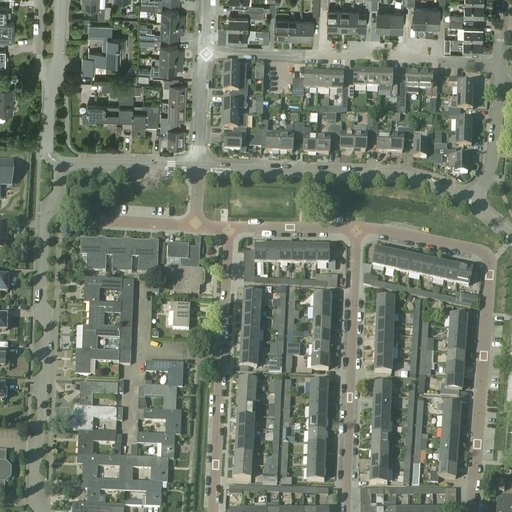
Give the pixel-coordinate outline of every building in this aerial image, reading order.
[(0,0),(0,21),(10,22),(10,12),(7,12),(7,6),(6,6),(5,0),(0,0)] [(98,0),(82,0),(82,10),(98,11),(98,20),(104,20),(105,7),(99,7),(98,0)] [(482,17),(483,4),(464,3),(464,16),(482,17)] [(412,26),(425,27),(426,8),(413,8),(412,26)] [(426,8),(425,27),(438,27),(438,9),(426,8)] [(161,11),(160,23),(184,24),(184,15),(178,15),(178,11),(164,11),(161,11)] [(327,30),(340,30),(340,11),(327,11),(327,30)] [(340,11),(340,30),(352,30),(353,12),(340,11)] [(353,12),(352,30),(365,30),(365,12),(353,12)] [(376,31),(389,31),(389,13),(376,12),(376,31)] [(389,13),(389,31),(401,31),(402,13),(389,13)] [(228,30),(247,30),(247,18),(229,17),(228,30)] [(274,38),(287,38),(287,20),(274,20),(274,38)] [(287,20),(287,38),(299,39),(300,20),(287,20)] [(300,20),(299,39),(312,39),(313,21),(300,20)] [(10,22),(0,21),(0,43),(4,44),(13,44),(13,43),(12,43),(13,37),(14,37),(14,22),(10,22)] [(184,24),(160,23),(160,35),(152,34),(152,29),(150,27),(139,27),(139,40),(163,41),(163,36),(177,37),(177,33),(183,33),(184,24)] [(90,26),(89,38),(103,39),(103,53),(89,52),(88,58),(82,57),(81,74),(95,75),(95,66),(121,67),(122,50),(127,50),(127,40),(112,39),(112,27),(90,26)] [(463,40),(482,40),(482,28),(463,27),(463,40)] [(246,43),(247,30),(228,30),(228,43),(246,43)] [(160,47),(159,58),(183,59),(183,50),(177,50),(177,46),(163,45),(163,41),(139,40),(139,46),(160,47)] [(481,53),(482,40),(463,40),(462,52),(481,53)] [(0,43),(0,65),(5,66),(5,65),(8,66),(8,56),(5,56),(5,50),(4,50),(4,44),(0,43)] [(183,59),(159,58),(159,66),(151,65),(151,69),(138,69),(138,75),(149,76),(149,75),(163,76),(163,71),(176,72),(176,68),(182,68),(183,59)] [(223,67),(222,80),(238,80),(245,81),(245,68),(223,67)] [(353,88),(365,88),(366,72),(353,72),(353,87),(353,88)] [(366,72),(365,88),(378,89),(379,73),(366,72)] [(378,89),(391,89),(390,97),(397,97),(397,85),(391,85),(391,73),(379,73),(378,89)] [(304,90),(316,91),(317,74),(304,74),(304,81),(304,87),(304,90)] [(317,74),(316,91),(329,91),(329,75),(317,74)] [(405,94),(418,95),(418,74),(406,74),(405,86),(400,85),(399,97),(399,115),(405,115),(405,94)] [(418,74),(418,95),(418,90),(425,90),(425,98),(436,99),(437,83),(431,82),(431,75),(418,74)] [(336,91),(336,97),(341,97),(341,99),(347,99),(347,87),(342,87),(342,75),(329,75),(329,91),(336,91)] [(456,97),(472,97),(472,85),(461,84),(461,78),(449,78),(449,84),(457,84),(456,97)] [(168,103),(185,103),(185,86),(181,86),(182,81),(163,80),(163,88),(169,88),(168,103)] [(230,93),(229,99),(246,99),(247,88),(245,88),(245,81),(238,80),(222,80),(222,92),(230,93)] [(0,112),(11,113),(12,90),(4,90),(4,82),(6,82),(0,81),(0,112)] [(133,92),(120,91),(119,107),(117,106),(116,120),(131,121),(132,121),(132,113),(133,92)] [(472,97),(456,97),(456,110),(448,109),(448,108),(438,107),(438,114),(448,115),(460,115),(460,110),(471,110),(472,97)] [(229,99),(229,104),(221,103),(221,116),(237,117),(237,110),(246,110),(246,99),(229,99)] [(347,108),(347,99),(341,99),(341,108),(335,109),(335,116),(336,116),(346,114),(347,108)] [(160,125),(170,126),(171,121),(184,121),(185,103),(168,103),(168,117),(161,117),(160,125)] [(93,119),(116,120),(117,106),(86,105),(86,114),(82,114),(82,123),(93,124),(93,119)] [(141,113),(132,113),(132,121),(131,121),(131,131),(144,132),(145,126),(157,127),(158,106),(141,105),(141,113)] [(455,121),(455,133),(470,134),(471,121),(459,121),(460,115),(448,115),(448,121),(455,121)] [(237,117),(221,116),(220,129),(233,130),(233,135),(237,135),(237,136),(245,136),(245,130),(246,130),(247,117),(237,117)] [(353,136),(352,152),(365,153),(365,145),(371,145),(371,126),(372,118),(367,117),(367,128),(366,128),(365,136),(353,136)] [(266,153),(279,153),(279,133),(267,133),(268,129),(267,129),(268,123),(262,122),(261,128),(261,136),(261,140),(261,148),(261,150),(266,150),(266,153)] [(286,127),(286,134),(279,133),(279,153),(292,154),(292,142),(297,142),(298,124),(293,124),(293,127),(286,127)] [(298,124),(297,142),(303,142),(303,154),(315,155),(316,138),(310,138),(311,130),(304,130),(304,125),(298,124)] [(170,130),(170,126),(160,125),(160,133),(167,133),(167,148),(183,148),(184,131),(170,130)] [(376,153),(389,153),(389,137),(377,137),(378,129),(378,126),(371,126),(371,145),(376,145),(376,153)] [(316,138),(315,155),(328,155),(329,144),(334,144),(335,127),(329,127),(329,135),(324,135),(323,139),(316,138)] [(334,144),(340,144),(339,152),(352,152),(353,136),(341,135),(341,127),(335,127),(335,135),(334,144)] [(408,142),(408,130),(403,130),(397,129),(397,137),(389,137),(389,153),(402,154),(402,142),(408,142)] [(414,130),(408,130),(408,142),(413,142),(413,158),(426,159),(426,142),(427,134),(414,134),(414,130)] [(470,134),(455,133),(454,146),(470,147),(470,134)] [(245,139),(245,136),(237,136),(237,138),(225,138),(224,151),(240,152),(239,154),(245,154),(246,147),(240,146),(241,139),(245,139)] [(434,151),(446,152),(446,146),(438,146),(438,140),(434,140),(434,146),(434,151)] [(468,158),(449,157),(448,166),(454,166),(454,174),(467,174),(468,158)] [(0,184),(10,185),(12,185),(12,165),(11,165),(0,164),(0,184)] [(106,258),(107,242),(107,240),(100,240),(100,241),(81,240),(81,239),(80,257),(81,257),(81,256),(87,257),(86,272),(106,273),(106,258)] [(180,261),(180,269),(177,269),(176,293),(184,294),(184,295),(191,295),(191,294),(199,295),(199,287),(201,287),(204,284),(205,273),(202,270),(198,270),(200,239),(196,239),(195,249),(188,248),(188,246),(168,245),(167,260),(180,261)] [(131,273),(132,259),(133,243),(133,241),(126,241),(126,242),(107,242),(106,258),(112,258),(112,272),(131,273)] [(133,243),(132,259),(138,259),(137,274),(157,275),(158,242),(151,242),(151,243),(133,243)] [(267,248),(254,248),(254,253),(254,260),(254,265),(267,265),(267,248)] [(267,248),(267,265),(279,265),(279,248),(267,248)] [(279,248),(279,265),(291,265),(291,248),(279,248)] [(291,248),(291,265),(303,265),(303,248),(291,248)] [(315,265),(316,248),(303,248),(303,265),(315,265)] [(328,248),(316,248),(315,265),(328,265),(328,248)] [(384,269),(387,252),(375,250),(374,251),(367,249),(364,262),(372,264),(371,267),(384,269)] [(387,252),(384,269),(396,272),(399,255),(387,252)] [(399,255),(396,272),(408,274),(411,257),(399,255)] [(411,257),(408,274),(420,277),(423,260),(411,257)] [(423,260),(420,277),(432,279),(435,262),(423,260)] [(444,282),(447,265),(435,262),(432,279),(444,282)] [(444,282),(455,284),(459,267),(447,265),(444,282)] [(459,267),(455,284),(468,287),(472,270),(459,267)] [(370,288),(379,290),(380,284),(368,281),(370,275),(363,275),(362,285),(370,287),(370,288)] [(315,288),(328,289),(337,289),(337,277),(315,276),(315,282),(315,288)] [(121,281),(84,280),(83,304),(89,304),(98,305),(99,291),(121,291),(121,287),(121,281)] [(392,286),(380,284),(379,290),(391,292),(392,286)] [(392,286),(391,292),(403,295),(404,289),(392,286)] [(404,289),(403,295),(415,298),(416,291),(404,289)] [(416,291),(415,298),(427,300),(428,294),(416,291)] [(243,294),(243,306),(260,307),(261,295),(243,294)] [(428,294),(427,300),(439,303),(440,297),(428,294)] [(285,309),(286,295),(280,295),(279,301),(272,301),(272,308),(276,308),(279,308),(285,309)] [(456,300),(455,306),(467,309),(467,308),(476,310),(476,298),(461,295),(461,296),(456,295),(456,299),(456,300)] [(313,309),(330,310),(331,297),(314,296),(313,309)] [(440,297),(439,303),(455,306),(456,300),(440,297)] [(377,312),(394,312),(395,300),(377,299),(377,312)] [(98,305),(89,304),(88,328),(104,328),(104,315),(120,316),(120,311),(120,306),(98,305)] [(173,314),(172,329),(188,330),(190,306),(170,305),(170,314),(173,314)] [(265,308),(260,307),(243,306),(242,319),(259,320),(260,312),(265,313),(265,308)] [(279,308),(276,308),(276,314),(273,313),(273,320),(284,321),(285,309),(279,308)] [(294,320),(298,321),(298,313),(294,313),(295,308),(288,308),(288,320),(294,320)] [(313,321),(330,322),(330,310),(313,309),(313,321)] [(377,312),(376,324),(394,325),(394,312),(377,312)] [(406,325),(412,326),(419,326),(419,314),(413,313),(413,320),(406,320),(406,325)] [(449,329),(466,330),(467,318),(450,317),(449,329)] [(241,331),(259,332),(259,325),(264,325),(264,320),(259,320),(242,319),(241,331)] [(284,321),(273,320),(272,332),(278,333),(284,333),(284,321)] [(312,334),(329,335),(330,322),(313,321),(312,334)] [(394,325),(376,324),(376,336),(393,337),(394,325)] [(88,328),(82,327),(81,352),(97,353),(97,338),(119,339),(119,336),(119,329),(104,328),(88,328)] [(448,341),(465,343),(466,330),(449,329),(448,341)] [(241,343),(258,344),(259,332),(241,331),(241,343)] [(312,346),(329,347),(329,335),(312,334),(312,346)] [(375,349),(392,349),(393,337),(376,336),(375,349)] [(433,340),(427,340),(421,340),(420,352),(426,352),(433,353),(433,340)] [(447,354),(465,355),(465,343),(448,341),(447,354)] [(241,343),(240,355),(257,356),(258,344),(241,343)] [(269,357),(277,357),(283,358),(283,345),(278,345),(270,345),(269,357)] [(312,358),(328,359),(329,347),(312,346),(312,358)] [(375,349),(375,361),(392,362),(392,349),(375,349)] [(118,363),(118,359),(118,353),(97,353),(81,352),(76,352),(75,376),(90,376),(90,362),(118,363)] [(447,354),(446,366),(464,367),(465,355),(447,354)] [(257,356),(240,355),(240,368),(257,369),(257,356)] [(328,371),(328,359),(312,358),(311,371),(328,371)] [(392,362),(375,361),(374,374),(391,374),(392,362)] [(167,388),(177,389),(182,389),(183,365),(146,363),(145,374),(167,375),(167,388)] [(434,365),(425,365),(419,364),(418,376),(425,377),(429,377),(429,371),(434,372),(434,365)] [(446,378),(463,379),(464,367),(446,366),(446,374),(446,378)] [(462,392),(463,379),(446,378),(445,386),(441,386),(440,396),(458,398),(459,392),(462,392)] [(238,393),(255,394),(256,382),(239,381),(238,393)] [(269,394),(275,395),(281,395),(282,382),(275,381),(275,385),(270,384),(269,394)] [(80,385),(79,409),(92,409),(92,396),(117,397),(117,395),(123,395),(123,383),(117,383),(117,386),(80,385)] [(310,396),(327,396),(327,384),(311,383),(310,396)] [(373,398),(390,399),(391,386),(374,385),(373,398)] [(177,389),(167,388),(145,388),(145,389),(139,389),(138,401),(144,401),(145,398),(163,398),(163,412),(176,412),(177,389)] [(238,406),(255,406),(255,394),(238,393),(238,406)] [(310,408),(327,409),(327,396),(310,396),(310,408)] [(373,398),(373,410),(390,411),(390,399),(373,398)] [(144,411),(147,411),(144,401),(138,401),(138,411),(139,411),(144,411)] [(442,417),(459,418),(460,406),(443,405),(442,417)] [(237,418),(254,419),(255,406),(238,406),(237,418)] [(280,407),(274,407),(268,407),(268,419),(274,420),(280,420),(280,407)] [(309,420),(326,421),(327,409),(310,408),(309,420)] [(72,432),(78,433),(92,433),(92,420),(116,421),(116,422),(122,423),(122,410),(116,410),(92,409),(79,409),(73,409),(72,432)] [(372,422),(389,423),(390,411),(373,410),(372,422)] [(181,413),(176,412),(163,412),(144,411),(143,422),(165,423),(165,436),(175,437),(180,437),(181,413)] [(442,429),(459,431),(459,418),(442,417),(442,429)] [(236,430),(253,431),(254,419),(237,418),(236,430)] [(309,432),(326,433),(326,421),(309,420),(309,432)] [(372,435),(389,435),(389,423),(372,422),(372,435)] [(412,436),(413,424),(406,424),(402,424),(401,436),(406,436),(412,436)] [(422,428),(415,428),(415,440),(421,440),(427,441),(428,437),(421,436),(422,428)] [(442,429),(441,442),(458,443),(459,431),(442,429)] [(236,442),(253,443),(253,431),(236,430),(236,442)] [(289,432),(282,431),(282,444),(288,444),(294,445),(294,439),(288,438),(289,432)] [(308,445),(325,446),(326,433),(309,432),(308,445)] [(114,458),(120,458),(121,437),(115,437),(115,434),(92,433),(78,433),(77,457),(83,457),(93,457),(93,444),(115,445),(115,446),(114,458)] [(175,437),(165,436),(137,435),(137,446),(161,447),(160,460),(168,461),(174,461),(175,437)] [(371,447),(388,447),(389,435),(372,435),(371,447)] [(235,454),(252,455),(253,443),(236,442),(235,454)] [(440,454),(457,455),(458,443),(441,442),(440,454)] [(325,458),(325,446),(308,445),(308,457),(325,458)] [(371,459),(388,460),(388,447),(371,447),(371,459)] [(5,452),(0,451),(0,499),(3,499),(3,500),(4,500),(5,482),(9,478),(9,469),(5,465),(6,452),(5,452)] [(234,467),(252,468),(252,455),(235,454),(234,467)] [(440,454),(439,467),(456,468),(457,455),(440,454)] [(83,457),(77,457),(77,462),(82,462),(82,481),(97,482),(97,468),(119,469),(119,483),(124,483),(125,483),(125,471),(125,459),(120,458),(114,458),(93,457),(83,457)] [(308,457),(308,469),(324,470),(325,458),(302,457),(308,457)] [(137,459),(125,459),(125,471),(125,483),(132,483),(133,469),(152,470),(152,484),(161,484),(167,485),(168,461),(160,460),(137,459)] [(370,471),(387,472),(388,460),(371,459),(370,471)] [(251,480),(252,468),(234,467),(234,479),(251,480)] [(456,468),(439,467),(438,475),(431,474),(430,483),(437,483),(437,479),(455,480),(456,468)] [(277,469),(271,468),(271,476),(263,475),(262,485),(276,486),(277,476),(277,469)] [(324,470),(308,469),(307,482),(324,483),(324,470)] [(387,485),(387,472),(370,471),(370,484),(387,485)] [(397,485),(409,485),(409,473),(403,473),(403,479),(397,479),(397,485)] [(87,486),(86,504),(99,505),(105,505),(105,498),(100,497),(100,491),(124,492),(124,483),(119,483),(97,482),(82,481),(81,486),(87,486)] [(124,483),(124,492),(145,493),(145,508),(160,508),(161,484),(152,484),(132,483),(125,483),(124,483)] [(242,494),(242,487),(229,487),(229,493),(227,493),(226,506),(230,506),(230,497),(241,498),(242,494)] [(254,488),(254,494),(254,500),(260,500),(260,494),(266,494),(266,488),(254,488)] [(511,511),(511,496),(507,496),(504,500),(496,500),(495,511),(511,511)]
